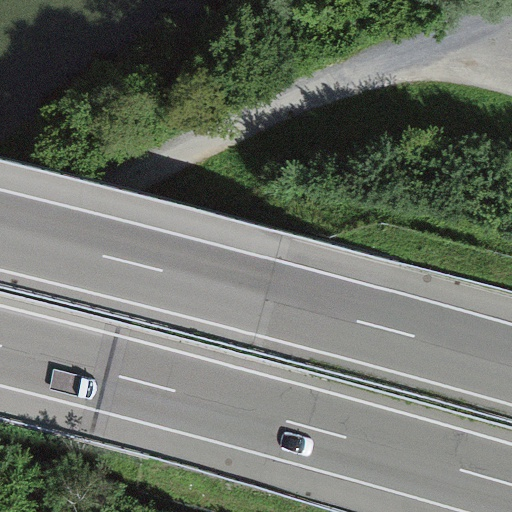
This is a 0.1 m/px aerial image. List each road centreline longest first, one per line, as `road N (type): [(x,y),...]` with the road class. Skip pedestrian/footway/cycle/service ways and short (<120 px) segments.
road 1 (track): [(511,4),(339,78),(0,252)]
road 2 (motorway): [(0,349),(511,486)]
road 3 (motorway): [(511,363),(0,229)]
